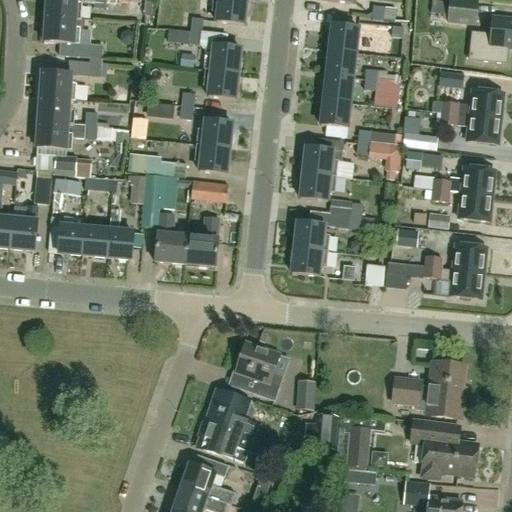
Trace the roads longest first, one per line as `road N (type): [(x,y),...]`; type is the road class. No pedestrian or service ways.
road 1 (residential): [(249,309),(283,0)]
road 2 (residential): [(511,335),(249,309)]
road 3 (residential): [(130,511),(202,305)]
road 4 (residential): [(202,305),(0,284)]
